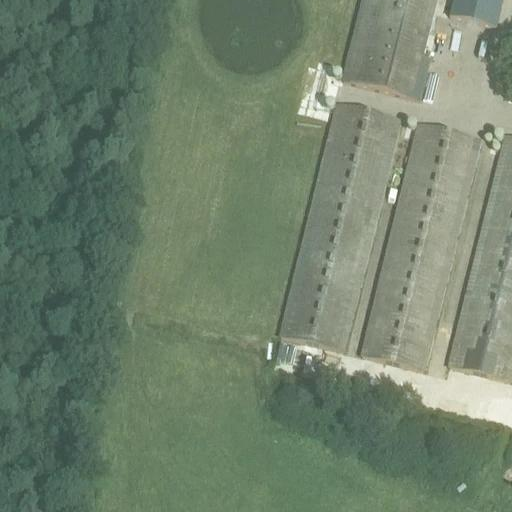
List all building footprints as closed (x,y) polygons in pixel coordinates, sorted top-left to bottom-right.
[(411,104),(411,103),(421,106),(432,64),(422,61),(436,0),(360,0),(341,85),(411,104)] [(498,32),(505,0),(451,0),(447,21),(498,32)] [(344,356),(401,124),(335,109),(279,340),(344,356)] [(424,375),(481,144),(416,128),(359,360),(424,375)] [(511,387),(511,385),(511,140),(503,138),(447,371),(511,387)]
